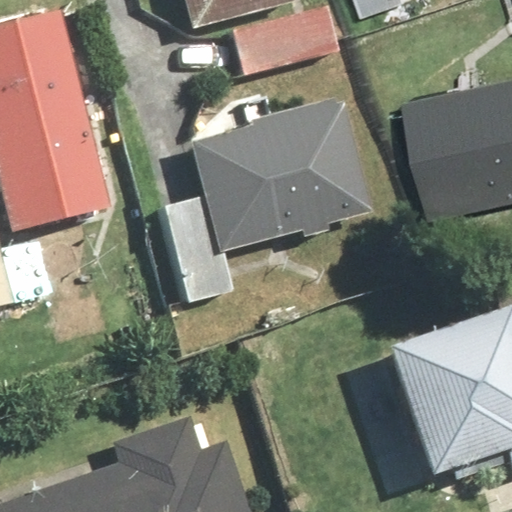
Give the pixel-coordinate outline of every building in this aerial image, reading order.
[(278,0),(168,0),(176,30),(279,5),(278,0)] [(410,0),(352,0),(360,20),(412,2),(410,0)] [(342,50),(329,4),(232,31),(245,77),(342,50)] [(61,10),(0,25),(0,191),(10,230),(110,205),(61,10)] [(511,74),(409,96),(434,218),(511,201),(511,74)] [(346,97),(194,134),(223,248),(375,210),(346,97)] [(206,198),(164,209),(187,299),(229,288),(206,198)] [(0,240),(0,305),(16,302),(0,240)] [(488,310),(365,351),(408,480),(492,452),(500,477),(511,473),(511,379),(511,380),(488,310)] [(237,511),(213,437),(182,447),(175,426),(103,450),(110,471),(0,507),(0,511),(237,511)]
